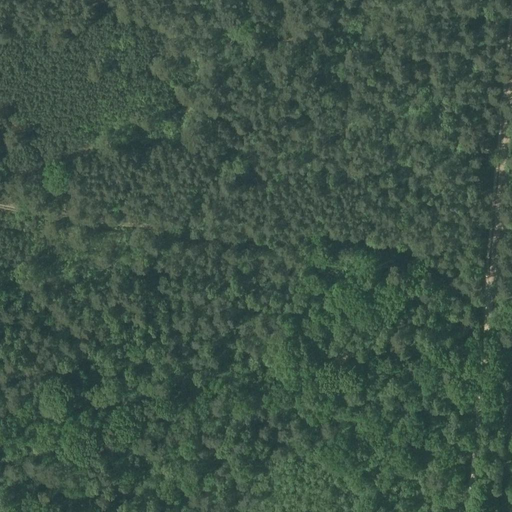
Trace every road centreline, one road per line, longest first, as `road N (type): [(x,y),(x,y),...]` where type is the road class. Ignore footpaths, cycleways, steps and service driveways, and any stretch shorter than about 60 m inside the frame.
road 1 (track): [(489,310),(427,259),(336,233),(250,239),(0,206)]
road 2 (track): [(511,80),(489,310)]
road 3 (track): [(489,310),(469,511)]
